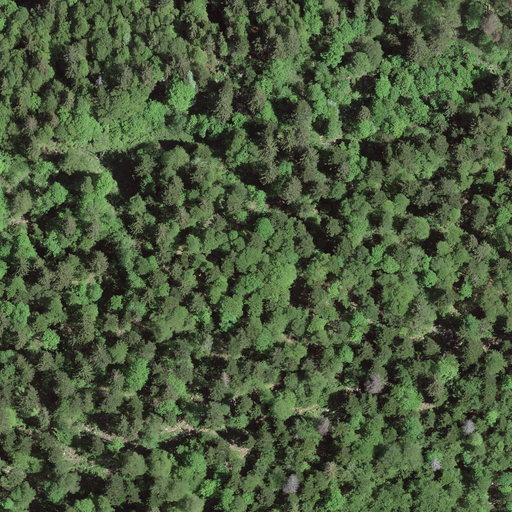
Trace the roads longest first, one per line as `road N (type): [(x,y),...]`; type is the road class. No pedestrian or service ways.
road 1 (track): [(511,336),(397,366),(304,411),(195,435),(189,424)]
road 2 (track): [(195,435),(0,497)]
